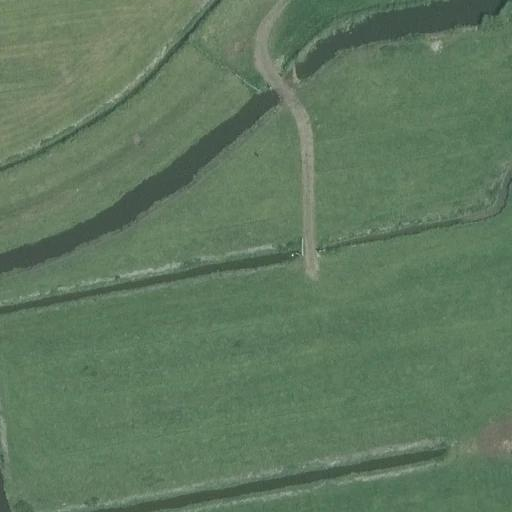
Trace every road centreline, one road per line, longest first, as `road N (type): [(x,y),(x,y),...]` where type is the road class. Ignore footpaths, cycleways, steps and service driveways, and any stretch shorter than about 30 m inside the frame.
road 1 (track): [(255,46),(71,206),(0,231)]
road 2 (track): [(310,275),(301,122),(255,46)]
